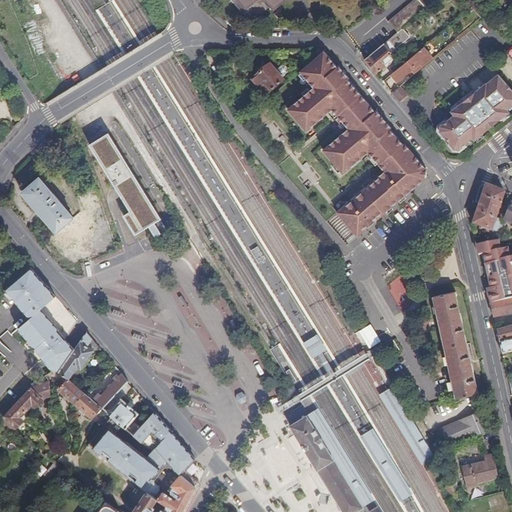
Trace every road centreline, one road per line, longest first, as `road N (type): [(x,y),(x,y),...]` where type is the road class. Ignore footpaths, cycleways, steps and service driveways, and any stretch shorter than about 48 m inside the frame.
road 1 (residential): [(218,468),(0,213)]
road 2 (tertiary): [(195,28),(231,41),(310,39),(339,47),(451,183)]
road 3 (tertiary): [(511,444),(451,183)]
road 4 (residential): [(42,121),(195,28)]
